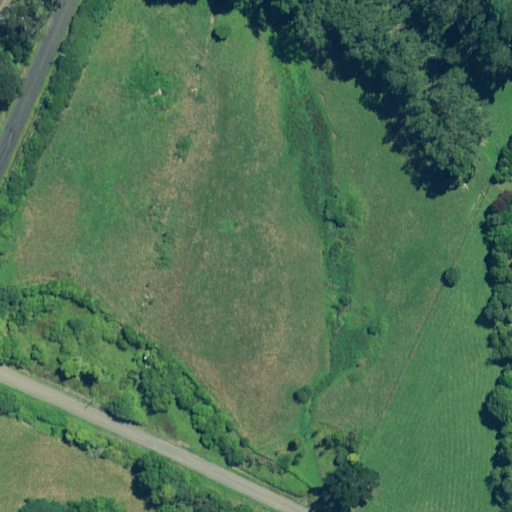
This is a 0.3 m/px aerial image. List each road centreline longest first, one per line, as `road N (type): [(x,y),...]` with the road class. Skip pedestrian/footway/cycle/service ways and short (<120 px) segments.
road 1 (unclassified): [(0,372),(294,511)]
road 2 (unclassified): [(0,157),(70,0)]
